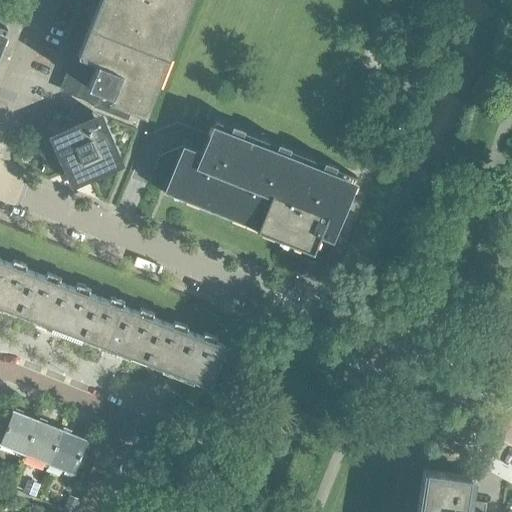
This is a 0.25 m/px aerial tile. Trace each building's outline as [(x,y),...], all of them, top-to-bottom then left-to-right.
[(188,0),(102,0),(80,56),(77,57),(75,56),(63,88),(95,101),(93,107),(106,112),(128,120),(132,110),(143,115),(188,0)] [(70,103),(66,115),(76,118),(84,114),(86,110),(70,103)] [(120,163),(99,115),(52,136),(72,184),(120,163)] [(356,176),(215,120),(205,144),(201,153),(183,146),(164,193),(296,245),(293,254),(302,257),(320,265),(356,176)] [(0,305),(18,313),(34,271),(0,258),(0,305)] [(18,313),(82,338),(98,296),(34,271),(18,313)] [(146,362),(162,321),(98,296),(82,338),(146,362)] [(226,345),(162,321),(146,362),(210,387),(226,345)] [(0,443),(25,454),(39,421),(14,411),(0,443)] [(25,454),(49,463),(63,431),(39,421),(25,454)] [(63,431),(49,463),(73,473),(87,440),(63,431)] [(471,475),(465,474),(426,468),(419,511),(486,511),(488,502),(467,499),(471,475)] [(28,479),(24,491),(34,495),(38,483),(28,479)] [(69,495),(64,509),(70,511),(74,511),(79,499),(69,495)]
